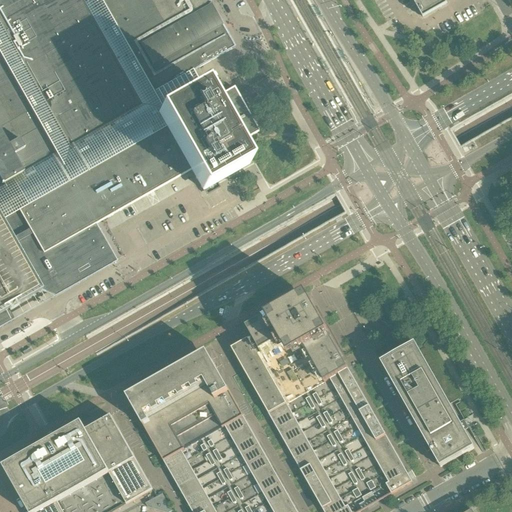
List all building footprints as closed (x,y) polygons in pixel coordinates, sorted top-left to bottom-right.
[(0,0),(0,178),(3,183),(2,183),(3,185),(4,186),(0,188),(0,310),(37,290),(55,297),(117,262),(96,225),(190,171),(202,193),(248,167),(236,145),(259,132),(216,58),(234,48),(220,22),(218,19),(219,18),(215,12),(214,12),(211,6),(210,4),(207,0),(0,0)] [(412,0),(422,17),(423,17),(447,4),(445,0),(412,0)] [(461,153),(474,153),(474,142),(460,142),(461,153)] [(231,348),(269,414),(288,403),(325,382),(348,369),(330,337),(311,303),(306,295),(267,318),(247,329),(251,337),(231,348)] [(381,363),(440,468),(474,449),(415,344),(381,363)] [(167,375),(127,397),(131,404),(139,418),(163,461),(165,464),(166,466),(170,473),(172,475),(176,482),(177,486),(179,488),(181,492),(182,494),(188,504),(189,506),(192,511),(297,511),(296,509),(295,507),(289,496),(287,494),(285,490),(284,488),(280,480),(278,478),(272,468),(271,465),(269,462),(268,459),(264,452),(263,450),(258,443),(257,441),(251,430),(250,428),(246,421),(245,418),(243,416),(225,384),(211,359),(207,352),(176,370),(167,375)] [(269,414),(324,511),(360,511),(382,500),(413,483),(348,369),(325,382),(288,403),(269,414)] [(82,423),(4,468),(8,475),(28,511),(113,511),(153,490),(111,416),(86,430),(82,423)] [(145,504),(148,508),(163,511),(170,511),(172,511),(163,494),(145,504)]
